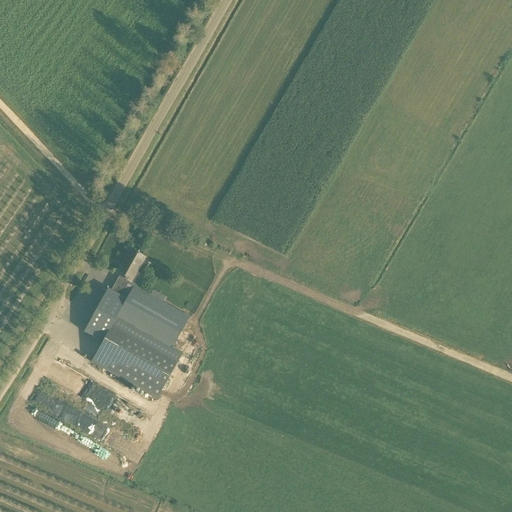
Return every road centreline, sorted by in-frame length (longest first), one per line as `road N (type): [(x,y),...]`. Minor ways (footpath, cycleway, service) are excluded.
road 1 (unclassified): [(0,391),(227,0)]
road 2 (track): [(511,378),(108,207)]
road 3 (track): [(105,215),(0,105)]
